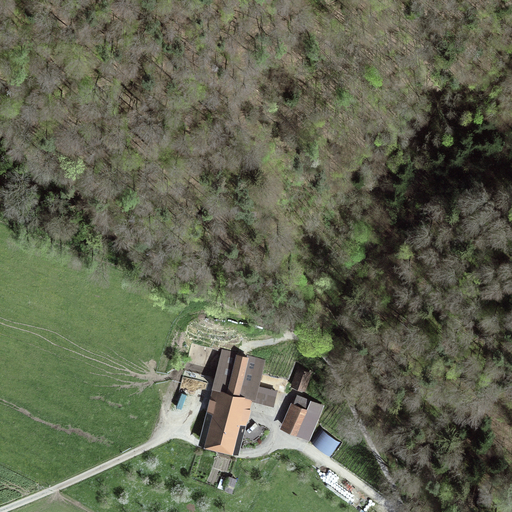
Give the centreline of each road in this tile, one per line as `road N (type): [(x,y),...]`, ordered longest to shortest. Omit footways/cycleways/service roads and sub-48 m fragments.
road 1 (track): [(0,218),(302,336),(326,357),(403,511)]
road 2 (track): [(0,509),(176,437),(240,454),(300,444),(395,511)]
